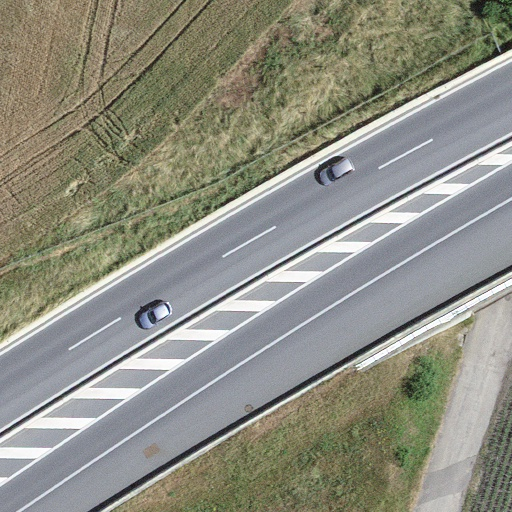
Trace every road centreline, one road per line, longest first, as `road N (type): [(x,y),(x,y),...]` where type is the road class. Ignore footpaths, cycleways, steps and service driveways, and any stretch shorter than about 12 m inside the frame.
road 1 (trunk): [(0,507),(288,316),(511,181)]
road 2 (trunk): [(511,98),(249,242),(0,394)]
